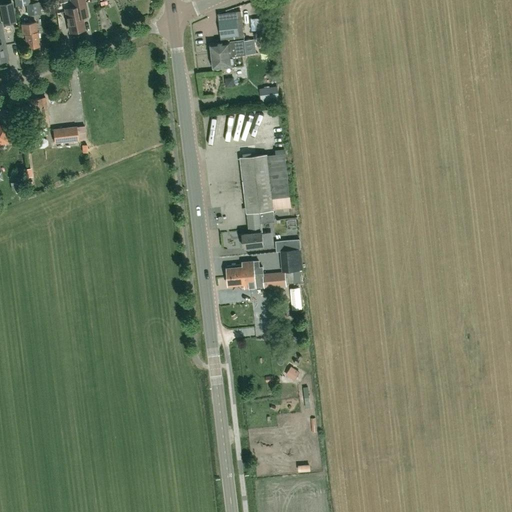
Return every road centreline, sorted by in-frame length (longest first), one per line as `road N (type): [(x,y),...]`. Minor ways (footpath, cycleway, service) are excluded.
road 1 (tertiary): [(232,511),(172,18)]
road 2 (unclassified): [(0,90),(172,18)]
